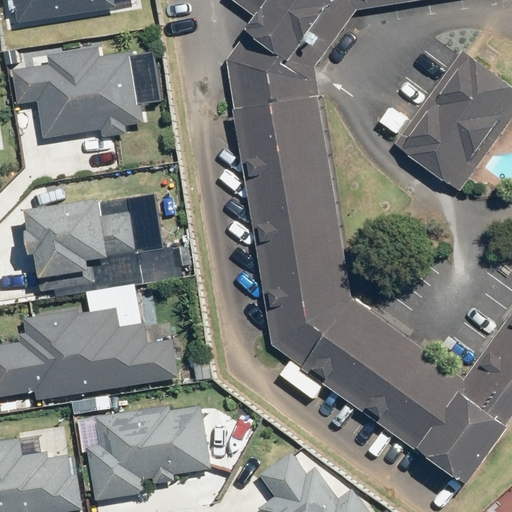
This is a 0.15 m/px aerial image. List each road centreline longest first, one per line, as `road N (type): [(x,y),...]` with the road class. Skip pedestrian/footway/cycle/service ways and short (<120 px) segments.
road 1 (unknown): [(377,48),(357,89),(359,153),(391,189),(491,258)]
road 2 (unknown): [(377,48),(458,26),(511,30)]
